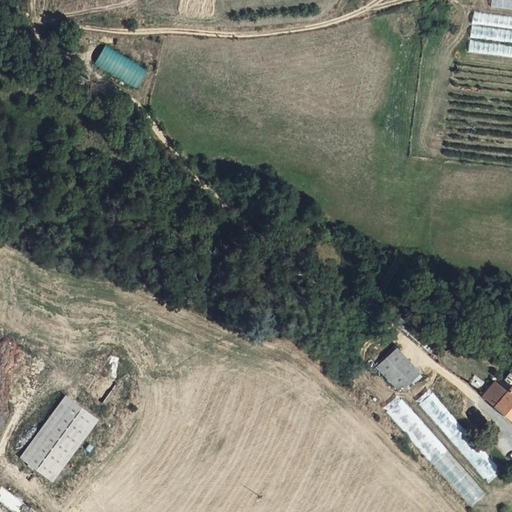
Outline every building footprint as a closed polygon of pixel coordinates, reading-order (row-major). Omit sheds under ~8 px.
[(511,0),(489,0),(489,6),(511,8),(511,0)] [(511,56),(511,17),(474,12),(469,51),(511,56)] [(147,70),(104,46),(93,63),(136,88),(147,70)] [(379,341),(363,362),(388,381),(404,360),(379,341)] [(511,422),(511,386),(510,384),(504,390),(492,380),(482,395),(511,422)] [(415,404),(481,481),(498,466),(430,390),(415,404)] [(65,399),(21,458),(54,481),(96,422),(65,399)] [(482,491),(402,400),(388,413),(469,505),(482,491)]
